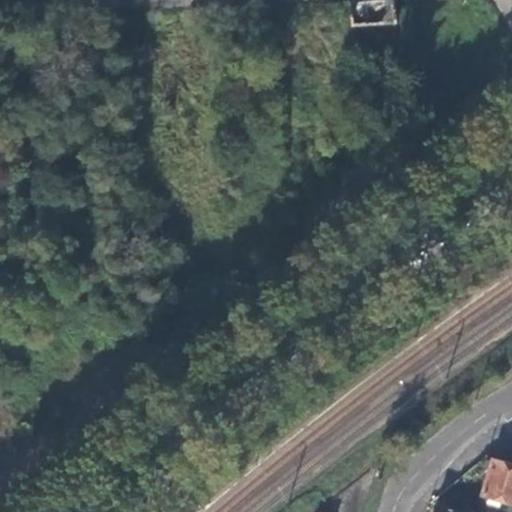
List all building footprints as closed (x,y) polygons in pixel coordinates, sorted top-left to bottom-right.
[(393,0),(356,1),(357,24),(394,23),(393,0)] [(343,64),(356,63),(356,49),(355,45),(350,45),(348,13),(327,14),(329,60),(342,58),(343,64)] [(364,49),(363,28),(354,29),(355,45),(356,49),(364,49)] [(157,30),(158,74),(199,73),(198,29),(157,30)] [(350,152),(361,152),(361,143),(349,143),(350,152)] [(363,148),(363,157),(372,157),(372,148),(363,148)] [(330,197),(362,171),(361,153),(328,165),(330,197)] [(511,466),(494,461),(493,464),(487,462),(484,471),(491,473),(484,497),(511,505),(511,466)]
